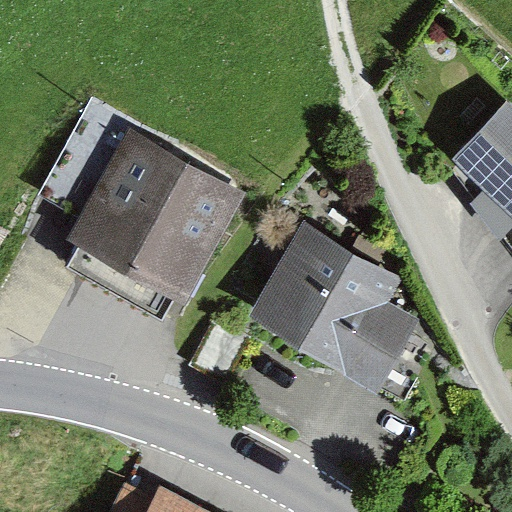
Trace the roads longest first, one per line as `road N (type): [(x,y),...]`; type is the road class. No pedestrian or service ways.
road 1 (unclassified): [(334,0),(351,69),(419,241),(511,415)]
road 2 (secondary): [(330,511),(219,446),(148,417),(0,383)]
